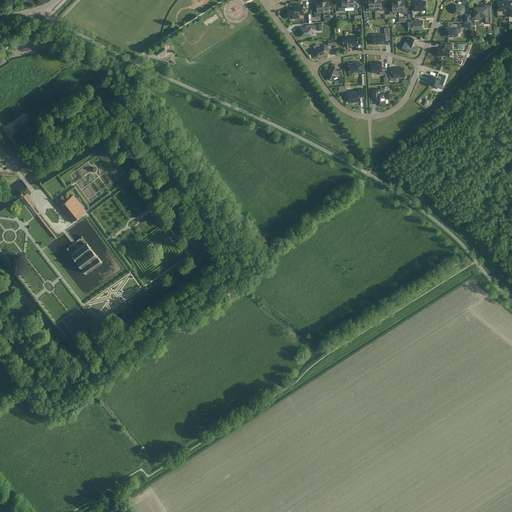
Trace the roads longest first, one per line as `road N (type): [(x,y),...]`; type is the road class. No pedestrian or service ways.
road 1 (unclassified): [(511,300),(442,225),(390,187),(43,9)]
road 2 (track): [(63,387),(240,261),(122,97),(10,163)]
